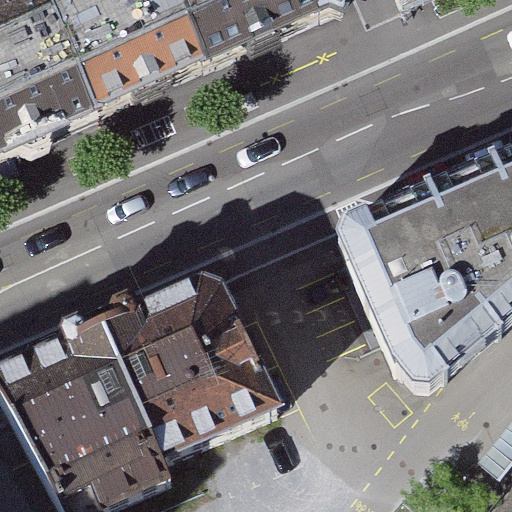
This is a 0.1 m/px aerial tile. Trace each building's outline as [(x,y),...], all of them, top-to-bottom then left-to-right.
[(0,168),(94,126),(38,0),(22,0),(0,10),(0,168)] [(204,77),(171,0),(38,0),(94,126),(204,77)] [(171,0),(204,77),(344,17),(336,0),(171,0)] [(344,232),(338,247),(394,380),(398,380),(412,399),(429,400),(511,332),(511,159),(369,221),(344,232)] [(202,298),(0,386),(0,405),(57,511),(121,511),(172,490),(164,471),(277,422),(221,305),(202,298)] [(511,428),(478,470),(501,489),(511,475),(511,428)]
